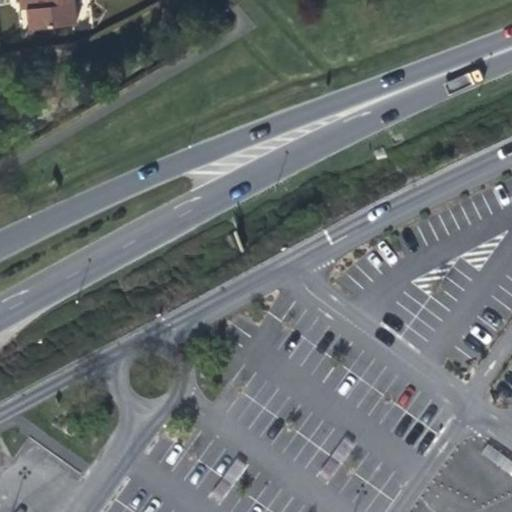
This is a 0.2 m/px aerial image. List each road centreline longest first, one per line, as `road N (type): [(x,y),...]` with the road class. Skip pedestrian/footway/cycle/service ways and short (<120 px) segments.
road 1 (secondary): [(0,301),(307,139),(511,62)]
road 2 (secondary): [(511,34),(285,115),(0,241)]
